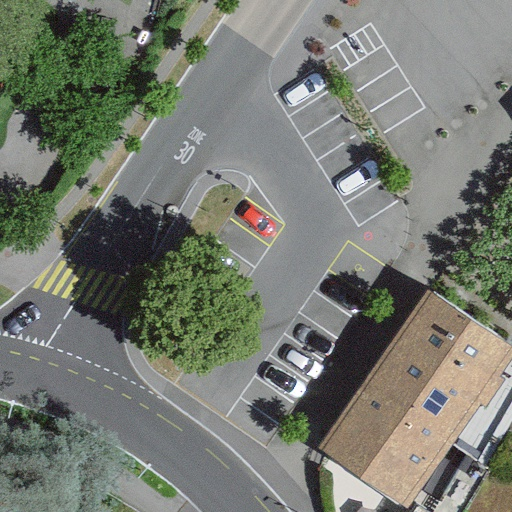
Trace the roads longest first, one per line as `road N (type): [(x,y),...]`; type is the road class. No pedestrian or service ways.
road 1 (residential): [(274,0),(31,376)]
road 2 (tertiary): [(31,376),(179,454),(241,511)]
